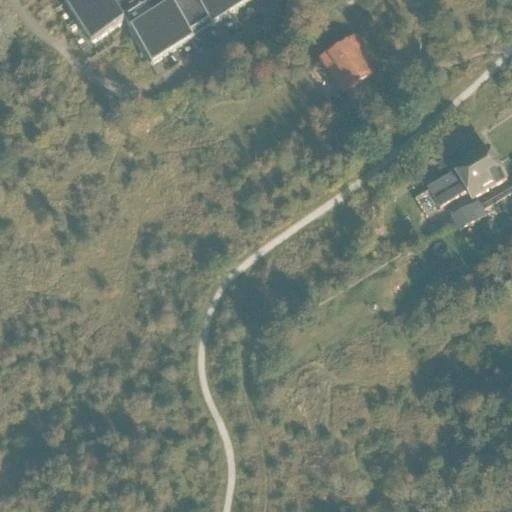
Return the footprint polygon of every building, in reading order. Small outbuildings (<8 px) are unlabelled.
[(73,0),(65,5),(63,7),(90,48),(92,46),(122,27),(120,25),(121,24),(124,22),(132,34),(129,36),(149,66),(150,68),(191,42),(188,37),(207,25),(210,30),(251,4),(248,0),(73,0)] [(355,3),(352,0),(332,0),(326,4),(335,17),(355,3)] [(345,96),(370,78),(356,59),(363,54),(353,40),(322,62),(345,96)] [(454,172),(455,175),(428,192),(436,204),(498,167),(488,151),(454,172)] [(473,204),(507,182),(498,167),(436,204),(441,212),(468,196),(473,204)] [(478,206),(470,210),(474,216),(482,212),(481,211),(478,206)] [(478,224),(474,216),(470,210),(453,221),(456,225),(461,234),(470,229),(478,224)] [(474,216),(478,224),(486,219),(483,215),(482,212),(474,216)]
